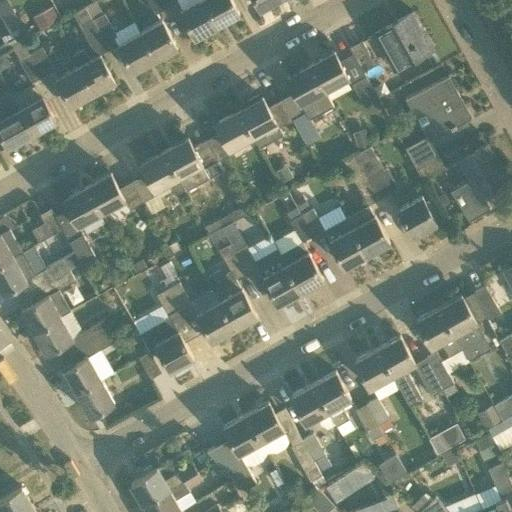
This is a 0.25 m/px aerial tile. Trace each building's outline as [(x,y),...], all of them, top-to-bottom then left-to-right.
[(6,0),(0,0),(0,30),(1,33),(19,23),(6,0)] [(148,0),(156,12),(167,6),(164,0),(148,0)] [(196,37),(218,24),(204,0),(196,0),(180,9),(196,37)] [(240,12),(232,0),(204,0),(218,24),(240,12)] [(262,8),(276,0),(256,0),(261,9),(262,8)] [(107,43),(106,40),(94,18),(86,4),(74,11),(94,49),(107,43)] [(52,5),(32,16),(39,28),(59,17),(52,5)] [(413,11),(392,23),(374,32),(394,68),(434,47),(433,46),(433,47),(413,12),(414,12),(413,11)] [(94,18),(106,40),(117,34),(104,12),(94,18)] [(178,46),(168,29),(162,19),(141,30),(156,58),(178,46)] [(133,71),(156,58),(141,30),(118,43),(133,71)] [(375,63),(372,57),(362,39),(350,46),(353,52),(363,70),(375,63)] [(43,74),(52,69),(54,68),(42,45),(31,51),(43,74)] [(100,53),(89,58),(84,48),(72,54),(78,65),(78,64),(94,92),(115,80),(100,53)] [(363,70),(353,52),(340,59),(335,50),(311,63),(325,88),(349,76),(363,102),(376,94),(363,70)] [(32,80),(43,74),(31,51),(19,58),(32,80)] [(301,102),(325,88),(311,63),(287,76),(295,91),(282,97),(294,118),(306,111),(301,102)] [(71,104),(94,92),(78,64),(78,65),(56,77),(71,104)] [(416,115),(427,135),(429,140),(454,126),(471,117),(460,96),(461,95),(449,74),(416,92),(406,98),(416,115)] [(57,120),(46,100),(42,94),(41,95),(35,83),(21,91),(27,102),(19,107),(32,132),(55,120),(56,120),(57,120)] [(0,130),(0,131),(9,146),(10,145),(32,132),(19,107),(9,90),(0,94),(0,130)] [(279,126),(294,118),(282,97),(268,105),(263,96),(239,108),(253,134),(261,148),(284,135),(279,126)] [(230,147),(253,134),(239,108),(215,122),(221,131),(207,139),(218,159),(232,152),(230,147)] [(365,127),(353,131),(358,147),(371,143),(365,127)] [(218,159),(207,139),(194,146),(188,136),(164,149),(185,187),(195,182),(188,170),(202,162),(205,166),(218,159)] [(409,154),(415,164),(436,153),(431,142),(409,154)] [(487,142),(459,158),(473,182),(460,189),(467,200),(461,205),(469,219),(490,207),(484,195),(509,182),(499,164),(498,165),(486,144),(487,143),(487,142)] [(379,197),(391,191),(379,169),(383,168),(371,145),(355,154),(379,197)] [(174,193),(185,187),(164,149),(141,162),(146,172),(132,179),(144,200),(157,192),(155,188),(168,181),(174,193)] [(444,168),(436,153),(415,164),(423,179),(444,168)] [(368,203),(379,197),(355,154),(337,163),(342,174),(351,169),(368,203)] [(144,200),(132,179),(119,186),(111,172),(88,184),(102,210),(125,197),(130,207),(144,200)] [(78,223),(102,210),(88,184),(64,198),(69,207),(55,214),(63,228),(70,240),(83,233),(78,223)] [(437,222),(428,205),(424,197),(401,210),(414,235),(437,222)] [(63,228),(55,214),(51,207),(39,213),(51,234),(63,228)] [(314,234),(324,228),(312,207),(302,212),(314,234)] [(233,220),(238,217),(234,209),(206,224),(210,232),(222,226),(233,220)] [(303,240),(314,234),(302,212),(291,219),(303,240)] [(380,224),(375,214),(352,226),(367,254),(390,241),(380,224)] [(345,266),(367,254),(352,226),(346,216),(324,228),(345,266)] [(9,227),(0,232),(0,263),(22,250),(9,227)] [(276,236),(282,248),(301,239),(295,227),(276,236)] [(280,252),(301,291),(324,278),(303,240),(280,252)] [(247,270),(235,249),(231,242),(219,249),(229,268),(226,270),(225,274),(216,280),(214,285),(216,288),(213,289),(219,300),(234,328),(257,315),(244,290),(244,291),(236,276),(247,270)] [(38,243),(28,246),(35,268),(45,265),(38,243)] [(246,243),(235,249),(247,270),(257,264),(279,303),(301,291),(280,252),(277,246),(255,259),(246,243)] [(22,250),(0,263),(0,286),(3,292),(36,274),(35,273),(22,250)] [(35,273),(36,274),(41,283),(68,268),(69,268),(81,261),(75,250),(35,273)] [(131,263),(135,271),(147,265),(143,257),(131,263)] [(75,279),(69,268),(68,268),(41,283),(47,293),(21,308),(33,330),(71,308),(63,294),(66,293),(62,287),(75,279)] [(95,280),(100,289),(108,284),(103,275),(95,280)] [(180,308),(191,301),(180,280),(168,286),(180,308)] [(487,316),(499,309),(486,284),(473,291),(487,316)] [(170,313),(180,308),(168,286),(158,292),(170,313)] [(477,321),(471,310),(461,293),(440,305),(455,333),(477,321)] [(212,340),(234,328),(219,300),(197,312),(212,340)] [(454,333),(455,333),(440,305),(416,318),(432,346),(441,340),(449,354),(462,347),(454,333)] [(71,308),(33,330),(46,352),(83,330),(71,308)] [(194,357),(185,340),(179,329),(178,329),(174,321),(170,313),(140,330),(150,349),(152,352),(160,348),(171,370),(194,357)] [(83,330),(89,340),(108,329),(102,318),(83,330)] [(95,351),(115,340),(108,329),(89,340),(95,351)] [(507,350),(511,347),(511,331),(500,338),(507,350)] [(402,369),(414,363),(415,362),(410,351),(400,334),(378,346),(393,374),(410,404),(422,397),(409,373),(405,375),(402,369)] [(370,387),(393,374),(378,346),(355,359),(370,387)] [(152,353),(152,352),(150,349),(139,356),(151,376),(162,370),(152,353)] [(443,388),(454,382),(437,350),(426,356),(443,388)] [(77,390),(101,376),(88,354),(64,367),(77,390)] [(426,356),(415,362),(414,363),(431,394),(443,388),(426,356)] [(351,397),(345,387),(336,369),(314,381),(330,409),(329,410),(336,423),(348,417),(340,403),(351,397)] [(101,376),(77,390),(90,414),(115,401),(101,376)] [(306,422),(329,410),(330,409),(314,381),(291,394),(306,422)] [(503,419),(511,413),(511,394),(494,404),(503,419)] [(394,425),(390,417),(378,396),(367,402),(382,431),(383,431),(394,425)] [(284,427),(278,417),(269,400),(247,412),(262,440),(284,427)] [(387,439),(383,431),(382,431),(367,402),(355,409),(372,439),(374,437),(378,444),(387,439)] [(500,419),(491,404),(490,403),(474,412),(483,429),(486,427),(500,419)] [(239,452),(262,440),(247,412),(224,425),(239,452)] [(511,442),(511,415),(489,427),(493,434),(500,449),(511,442)] [(437,451),(466,437),(458,420),(429,434),(437,451)] [(489,431),(476,438),(487,456),(500,449),(489,431)] [(303,437),(315,458),(325,453),(314,432),(303,437)] [(314,459),(315,458),(303,437),(291,444),(310,479),(322,473),(314,459)] [(395,452),(378,464),(390,481),(407,470),(395,452)] [(497,452),(487,457),(491,466),(488,467),(499,493),(511,487),(497,452)] [(183,479),(197,470),(191,460),(176,469),(183,479)] [(364,461),(326,486),(336,502),(364,484),(374,478),(370,471),(364,461)] [(170,487),(167,483),(157,466),(131,482),(143,502),(170,487)] [(149,511),(174,511),(182,507),(176,497),(189,489),(188,488),(202,479),(197,470),(183,479),(170,487),(143,502),(149,511)] [(0,508),(2,511),(22,511),(34,505),(21,485),(0,497),(0,508)] [(319,487),(307,498),(319,511),(326,511),(335,504),(319,487)] [(452,511),(436,495),(419,511),(452,511)] [(481,506),(483,511),(511,511),(511,509),(511,507),(506,496),(481,506)]
